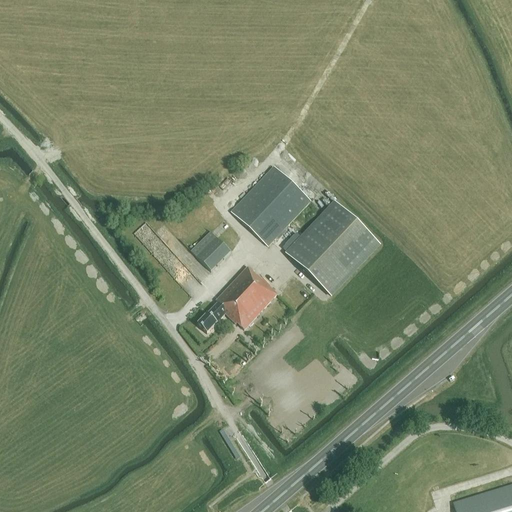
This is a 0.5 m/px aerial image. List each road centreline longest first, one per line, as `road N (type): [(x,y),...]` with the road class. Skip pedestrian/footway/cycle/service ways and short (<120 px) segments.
road 1 (unclassified): [(226,417),(169,326),(0,117)]
road 2 (trunk): [(261,511),(511,294)]
road 3 (track): [(260,248),(223,207),(278,154),(369,0)]
road 4 (unclassified): [(327,511),(415,433),(460,427),(511,444)]
